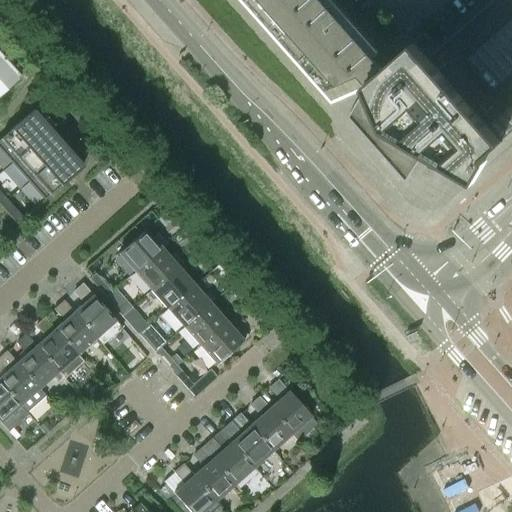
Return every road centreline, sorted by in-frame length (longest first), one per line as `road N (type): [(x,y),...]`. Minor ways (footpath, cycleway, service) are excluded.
road 1 (tertiary): [(347,209),(159,0)]
road 2 (residential): [(81,511),(269,346)]
road 3 (residential): [(0,307),(124,193)]
road 4 (tertiary): [(421,318),(511,420)]
road 5 (tertiary): [(511,402),(445,300)]
